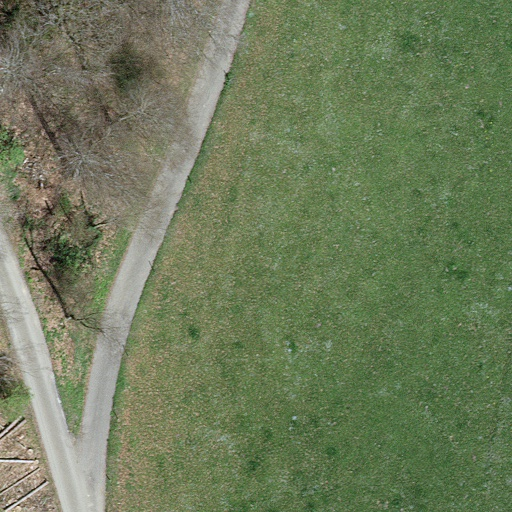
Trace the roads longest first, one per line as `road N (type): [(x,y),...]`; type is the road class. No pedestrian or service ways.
road 1 (track): [(87,511),(110,340),(233,0)]
road 2 (unclassified): [(0,261),(79,511)]
